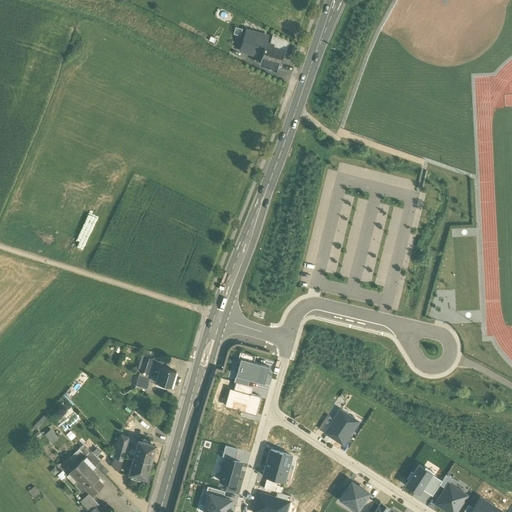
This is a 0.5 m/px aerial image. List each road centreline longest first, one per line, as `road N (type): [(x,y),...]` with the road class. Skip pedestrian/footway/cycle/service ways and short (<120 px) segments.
road 1 (primary): [(217,315),(332,0)]
road 2 (track): [(0,250),(217,315)]
road 3 (primary): [(160,511),(217,315)]
road 4 (residential): [(424,511),(269,413)]
road 5 (residential): [(289,339),(298,309),(308,306),(420,332)]
